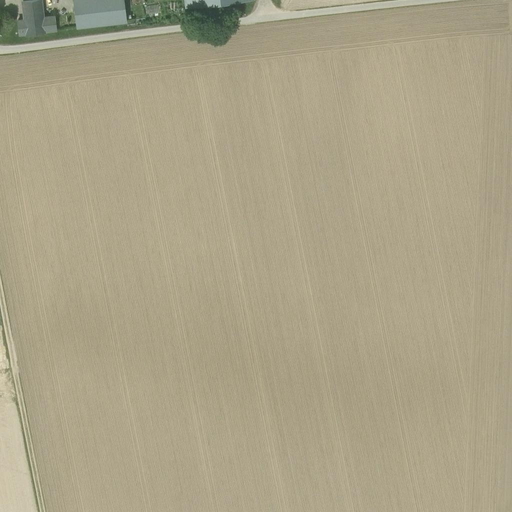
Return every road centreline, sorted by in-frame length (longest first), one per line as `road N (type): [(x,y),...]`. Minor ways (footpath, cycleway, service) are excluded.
road 1 (unclassified): [(0,49),(448,0)]
road 2 (track): [(0,185),(54,511)]
